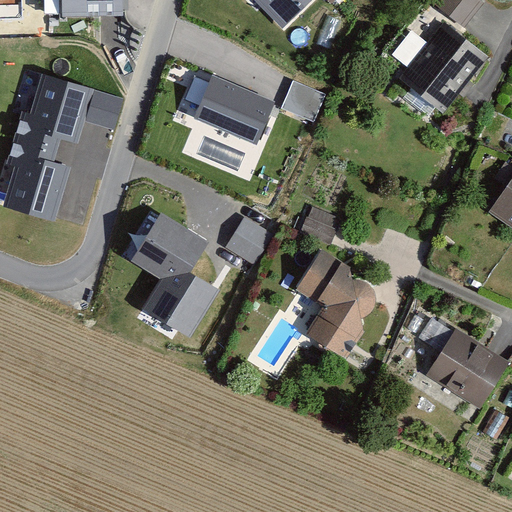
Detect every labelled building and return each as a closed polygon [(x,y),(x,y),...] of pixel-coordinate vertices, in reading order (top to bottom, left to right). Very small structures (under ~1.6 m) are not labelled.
[(138,0),(46,0),(47,16),(138,14),(138,0)] [(311,0),(253,0),(283,29),(311,0)] [(472,0),(439,0),(434,5),(455,28),(478,6),(472,0)] [(444,28),(405,85),(447,113),(486,56),(444,28)] [(59,136),(77,142),(93,88),(41,73),(30,112),(20,109),(4,164),(18,168),(8,203),(54,216),(68,169),(51,164),(59,136)] [(294,78),(282,106),(315,119),(326,91),(294,78)] [(274,106),(214,81),(196,124),(256,148),(274,106)] [(96,90),(87,121),(115,129),(124,99),(96,90)] [(511,187),(494,213),(511,225),(511,187)] [(315,204),(304,228),(329,238),(339,215),(315,204)] [(243,215),(223,247),(255,266),(274,234),(243,215)] [(201,246),(163,222),(139,260),(169,279),(151,308),(186,330),(211,292),(183,274),(201,246)] [(325,312),(307,338),(346,363),(364,335),(361,322),(367,320),(372,316),(375,309),(376,300),(374,294),(368,287),(360,283),(353,284),(352,272),(322,253),(296,293),(325,312)] [(453,334),(427,375),(481,409),(507,369),(453,334)]
